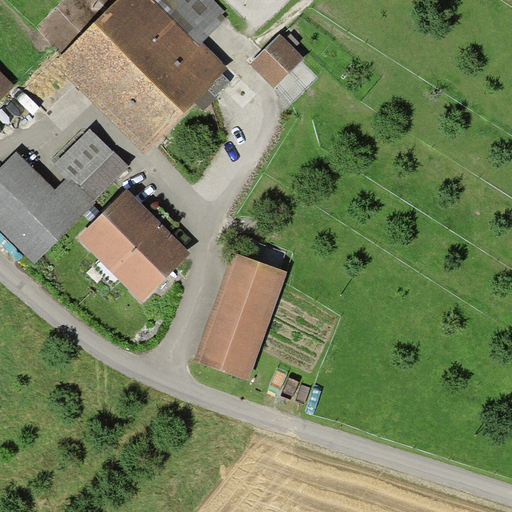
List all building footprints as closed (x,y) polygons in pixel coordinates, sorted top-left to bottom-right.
[(209,25),(217,17),(200,0),(119,0),(57,63),(73,80),(86,66),(158,138),(205,90),(213,98),(228,83),(182,38),(202,18),(209,25)] [(252,66),(273,88),(298,63),(277,41),(252,66)] [(0,99),(9,91),(0,81),(0,99)] [(29,127),(31,124),(32,121),(32,117),(30,114),(27,112),(24,111),(20,112),(16,114),(15,117),(14,121),(15,124),(17,127),(19,129),(22,129),(26,129),(29,127)] [(81,184),(96,198),(125,169),(110,155),(92,138),(75,155),(93,172),(81,184)] [(0,224),(35,259),(89,205),(66,182),(49,199),(11,161),(0,171),(0,224)] [(140,297),(181,256),(163,238),(174,227),(153,205),(142,217),(124,199),(83,240),(140,297)] [(275,278),(235,264),(201,358),(241,373),(275,278)]
